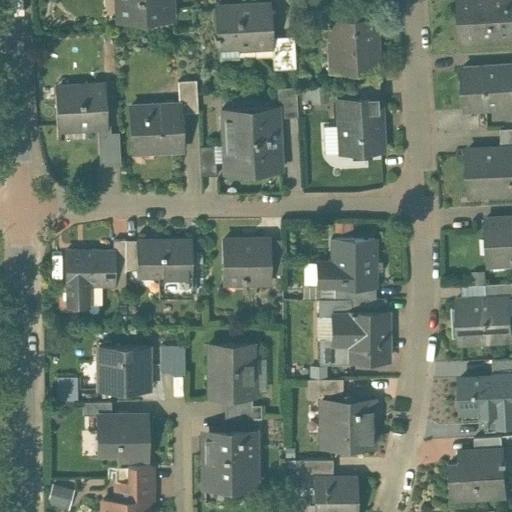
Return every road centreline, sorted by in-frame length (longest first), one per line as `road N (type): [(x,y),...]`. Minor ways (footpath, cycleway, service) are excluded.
road 1 (residential): [(420,201),(19,206)]
road 2 (residential): [(420,201),(415,405),(384,511)]
road 3 (residential): [(24,511),(19,206)]
road 4 (residential): [(19,206),(11,0)]
road 5 (residential): [(407,0),(420,201)]
